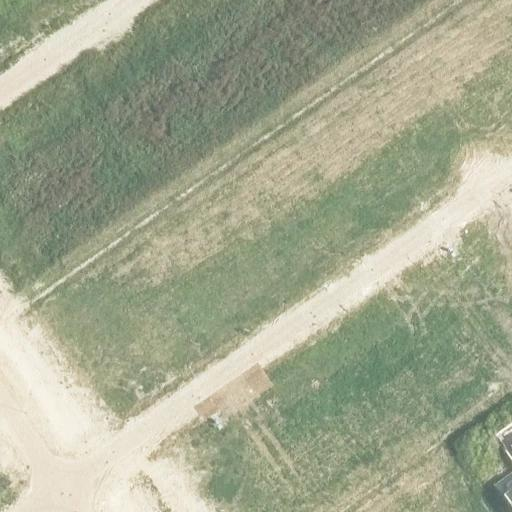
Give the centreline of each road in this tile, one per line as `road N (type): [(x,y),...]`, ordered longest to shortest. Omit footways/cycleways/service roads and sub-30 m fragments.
road 1 (residential): [(511,167),(60,486)]
road 2 (residential): [(129,0),(0,90)]
